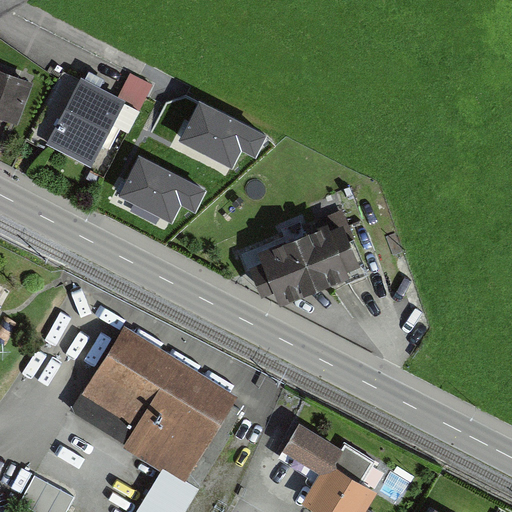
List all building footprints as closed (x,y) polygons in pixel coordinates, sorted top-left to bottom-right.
[(36,81),(0,67),(0,112),(22,120),(36,81)] [(122,96),(84,77),(51,143),(96,166),(116,126),(132,134),(156,85),(133,73),(122,96)] [(228,147),(161,118),(132,185),(181,206),(200,163),(218,171),(228,147)] [(346,211),(252,249),(269,291),(281,286),(287,302),(356,274),(353,267),(366,262),(346,211)] [(244,393),(128,324),(78,407),(194,476),(244,393)] [(351,448),(304,420),(285,450),(322,472),(304,500),(323,511),(374,511),(369,509),(381,489),(341,464),(351,448)] [(187,511),(203,488),(166,465),(137,511),(187,511)]
